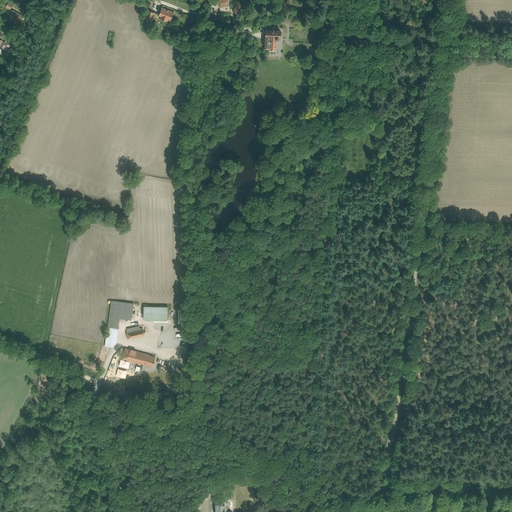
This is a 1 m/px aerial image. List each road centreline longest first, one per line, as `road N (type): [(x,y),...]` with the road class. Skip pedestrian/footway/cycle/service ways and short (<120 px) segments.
road 1 (track): [(453,0),(383,511)]
road 2 (track): [(0,338),(99,383),(93,407),(126,511)]
road 3 (track): [(99,383),(312,479)]
road 4 (track): [(67,0),(0,158)]
